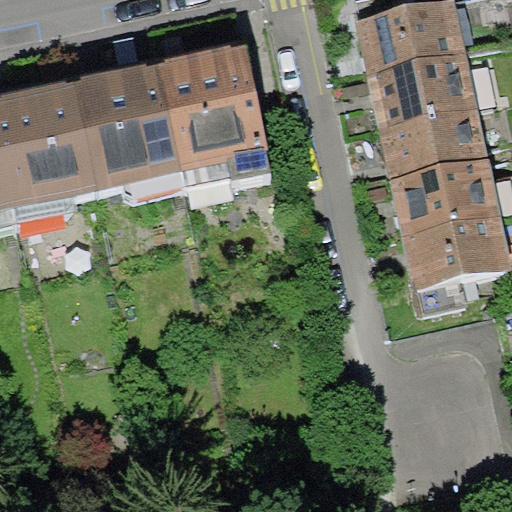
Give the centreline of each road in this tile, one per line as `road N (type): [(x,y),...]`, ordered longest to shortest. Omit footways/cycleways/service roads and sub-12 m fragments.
road 1 (residential): [(456,446),(395,458),(287,0)]
road 2 (residential): [(125,0),(0,26)]
